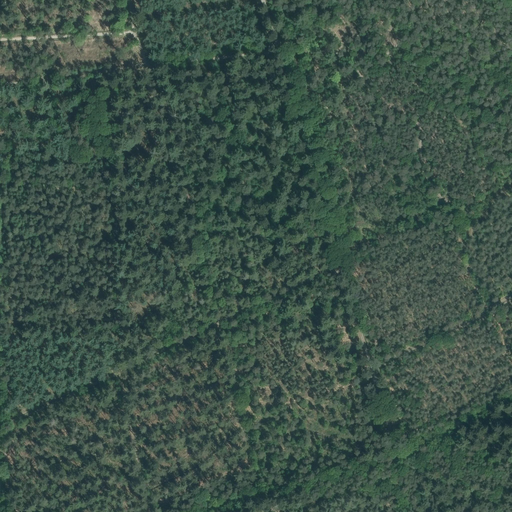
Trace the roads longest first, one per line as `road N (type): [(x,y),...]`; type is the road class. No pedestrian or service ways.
road 1 (unclassified): [(371,368),(263,0)]
road 2 (track): [(0,424),(223,323)]
road 3 (track): [(205,511),(400,467)]
road 4 (track): [(133,28),(0,37)]
